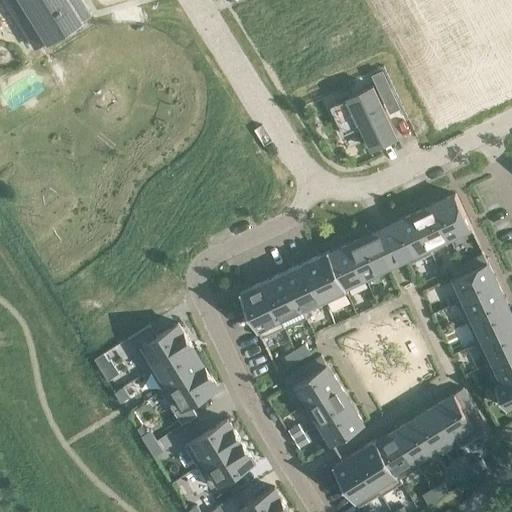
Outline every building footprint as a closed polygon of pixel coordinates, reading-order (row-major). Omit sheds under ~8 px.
[(18,0),(44,42),(91,13),(83,0),(18,0)] [(383,69),(373,74),(380,87),(390,82),(384,69),(383,69)] [(343,133),(361,125),(372,147),(397,135),(373,84),(348,96),(348,97),(330,105),(343,133)] [(434,203),(449,236),(471,225),(455,193),(434,203)] [(413,213),(428,245),(449,236),(434,203),(413,213)] [(413,213),(381,228),(397,260),(428,245),(413,213)] [(381,228),(350,243),(365,275),(397,260),(381,228)] [(328,250),(345,287),(346,287),(345,284),(365,275),(350,243),(330,252),(329,250),(328,250)] [(306,260),(324,297),(345,287),(328,250),(306,260)] [(483,253),(473,258),(476,266),(487,261),(483,253)] [(473,258),(462,263),(466,271),(476,266),(473,258)] [(285,270),(302,307),(324,297),(306,260),(285,270)] [(455,276),(465,298),(497,282),(487,261),(476,266),(466,271),(455,276)] [(451,268),(455,276),(466,271),(462,263),(451,268)] [(263,281),(280,318),(302,307),(285,270),(263,281)] [(240,291),(258,328),(280,318),(263,281),(240,291)] [(465,298),(474,318),(507,303),(497,282),(465,298)] [(484,339),(511,325),(511,313),(507,303),(474,318),(484,339)] [(178,322),(144,343),(157,364),(192,343),(178,322)] [(494,359),(511,350),(511,325),(484,339),(494,359)] [(305,342),(295,349),(300,357),(310,351),(305,342)] [(192,343),(157,364),(170,385),(204,363),(192,343)] [(295,349),(285,355),(290,364),(300,357),(295,349)] [(495,383),(496,384),(511,376),(511,350),(494,359),(503,379),(495,383)] [(104,353),(95,358),(100,366),(109,361),(104,353)] [(321,354),(314,359),(319,367),(326,363),(321,354)] [(314,359),(306,364),(311,372),(319,367),(314,359)] [(204,363),(170,385),(183,406),(217,384),(204,363)] [(296,382),(308,402),(339,383),(326,363),(319,367),(311,372),(304,377),(296,382)] [(306,364),(298,368),(304,377),(311,372),(306,364)] [(298,368),(291,373),(296,382),(304,377),(298,368)] [(283,378),(288,386),(296,382),(291,373),(283,378)] [(511,376),(496,384),(506,406),(511,403),(511,376)] [(308,402),(321,421),(351,402),(339,383),(308,402)] [(119,402),(128,397),(121,387),(113,392),(119,402)] [(460,400),(468,395),(463,387),(455,392),(460,400)] [(434,405),(454,435),(474,423),(469,415),(464,408),(460,400),(455,392),(434,405)] [(464,408),(473,402),(468,395),(460,400),(464,408)] [(321,421),(333,441),(364,422),(351,402),(321,421)] [(469,415),(478,410),(473,402),(464,408),(469,415)] [(415,417),(434,447),(454,435),(434,405),(415,417)] [(474,423),(483,418),(478,410),(469,415),(474,423)] [(228,417),(193,439),(206,460),(241,438),(228,417)] [(396,429),(415,459),(434,447),(415,417),(396,429)] [(479,431),(487,426),(483,418),(474,423),(479,431)] [(297,423),(287,429),(293,438),(303,432),(297,423)] [(479,431),(484,439),(492,434),(487,426),(479,431)] [(375,439),(397,473),(396,471),(415,459),(396,429),(377,440),(376,438),(375,439)] [(149,430),(140,435),(146,445),(155,440),(149,430)] [(303,432),(293,438),(298,447),(308,441),(303,432)] [(206,460),(219,481),(254,460),(241,438),(206,460)] [(355,451),(376,486),(397,473),(375,439),(355,451)] [(146,445),(153,456),(161,450),(155,440),(146,445)] [(334,464),(355,499),(376,486),(355,451),(334,464)] [(481,457),(471,463),(476,472),(487,465),(481,457)] [(471,463),(461,470),(466,478),(476,472),(471,463)] [(443,481),(432,487),(438,496),(448,490),(443,481)] [(275,486),(240,508),(242,511),(280,511),(288,507),(275,486)] [(432,487),(422,494),(427,502),(438,496),(432,487)]
